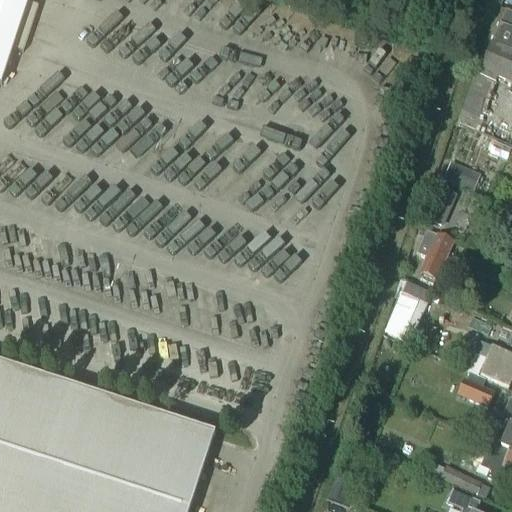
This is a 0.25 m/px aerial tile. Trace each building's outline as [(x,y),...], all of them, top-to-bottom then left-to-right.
[(0,0),(0,87),(1,88),(13,51),(28,5),(29,0),(0,0)] [(511,32),(511,29),(511,14),(505,12),(500,27),(494,25),(469,89),(490,97),(497,80),(511,85),(511,32)] [(506,163),(511,151),(494,144),(489,156),(506,163)] [(474,195),(481,178),(451,166),(444,182),(474,195)] [(458,199),(439,190),(424,222),(443,231),(458,199)] [(436,238),(426,233),(416,255),(425,260),(418,275),(437,283),(454,244),(437,236),(436,238)] [(475,259),(472,256),(468,256),(466,259),(465,263),(468,266),(472,266),(475,263),(475,259)] [(414,336),(431,296),(409,286),(387,336),(401,342),(406,332),(414,336)] [(509,389),(511,381),(511,356),(491,348),(479,376),(509,389)] [(214,439),(214,438),(0,366),(0,511),(186,511),(211,438),(214,439)] [(478,390),(472,405),(487,411),(494,396),(478,390)] [(511,422),(501,447),(511,452),(511,422)] [(511,452),(501,447),(500,450),(492,446),(481,470),(489,474),(486,480),(505,489),(511,474),(511,452)] [(476,498),(482,486),(446,469),(440,481),(476,498)] [(335,477),(325,501),(330,503),(342,507),(351,483),(339,478),(335,477)] [(476,511),(479,506),(452,495),(447,507),(459,511),(476,511)]
